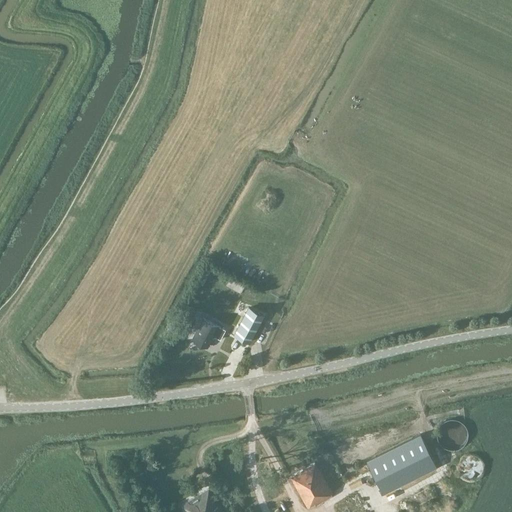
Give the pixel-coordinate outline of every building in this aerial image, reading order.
[(249,307),(234,334),(249,342),(264,315),(249,307)] [(225,328),(202,316),(191,338),(207,347),(212,337),(215,336),(220,339),(225,328)] [(463,429),(463,424),(460,420),(458,418),(456,417),(452,416),(448,416),(446,416),(444,417),(442,418),(440,420),(438,422),(437,425),(437,428),(437,430),(437,433),(438,435),(439,437),(441,439),(443,441),(446,442),(449,442),(451,442),(454,442),(457,440),(459,439),(461,437),(462,434),(463,432),(463,429)] [(420,434),(366,460),(382,493),(436,466),(420,434)] [(483,462),(483,459),(482,457),(480,453),(478,451),(475,449),(472,448),(470,448),(468,448),(465,449),(460,452),(458,454),(457,456),(456,458),(456,461),(456,464),(457,467),(458,469),(459,471),(461,472),(464,474),(466,475),(469,475),(471,475),(474,474),(479,471),(480,470),(482,467),(483,464),(483,462)] [(316,505),(333,495),(314,462),(289,477),(307,507),(309,506),(314,503),(316,505)] [(222,511),(208,488),(176,507),(178,511),(184,511),(185,511),(222,511)] [(354,492),(330,504),(333,511),(351,511),(350,509),(360,504),(354,492)]
